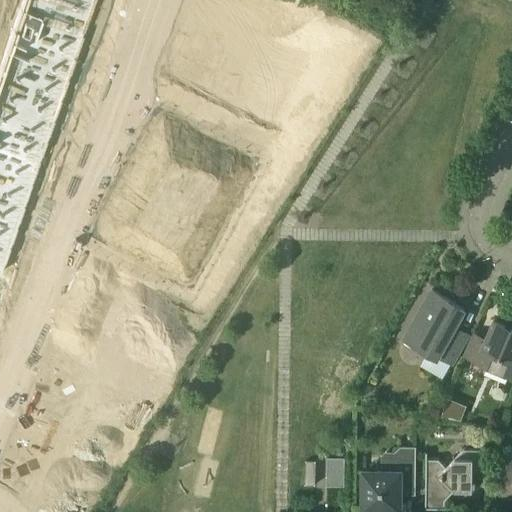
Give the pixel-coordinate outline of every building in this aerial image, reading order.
[(0,278),(97,0),(25,0),(0,72),(0,278)] [(145,0),(134,21),(149,29),(144,40),(151,43),(157,33),(173,0),(145,0)] [(193,0),(173,0),(157,33),(171,40),(165,51),(172,55),(178,44),(199,3),(193,0)] [(199,3),(178,44),(193,52),(187,63),(194,66),(222,15),(199,3)] [(242,24),(220,65),(236,73),(230,83),(237,87),(243,77),(264,36),(242,24)] [(264,36),(243,77),(257,84),(251,95),(258,98),(264,88),(286,47),(264,36)] [(286,47),(264,88),(279,96),(273,106),(280,110),(286,100),(308,59),(286,47)] [(136,84),(114,125),(130,133),(124,144),(131,148),(137,137),(158,96),(136,84)] [(158,96),(137,137),(152,145),(146,156),(153,159),(181,108),(158,96)] [(204,113),(182,154),(198,162),(192,173),(199,177),(205,166),(226,125),(204,113)] [(226,125),(205,166),(219,174),(213,184),(220,188),(226,177),(248,136),(226,125)] [(248,136),(226,177),(241,185),(235,196),(242,200),(270,148),(248,136)] [(101,169),(79,210),(95,218),(89,229),(96,232),(102,222),(123,181),(101,169)] [(123,181),(102,222),(116,229),(110,240),(117,244),(123,233),(145,192),(123,181)] [(145,192),(123,233),(138,241),(132,252),(139,255),(167,204),(145,192)] [(182,205),(161,246),(176,254),(170,264),(177,268),(183,257),(205,216),(182,205)] [(205,216),(183,257),(198,265),(192,276),(200,280),(227,228),(205,216)] [(70,262),(48,303),(63,311),(58,322),(65,325),(70,315),(92,274),(70,262)] [(92,274),(70,315),(85,323),(80,333),(87,337),(114,286),(92,274)] [(456,302),(433,289),(405,339),(428,352),(428,350),(438,356),(439,355),(452,362),(469,333),(455,325),(465,308),(455,302),(456,302)] [(139,294),(117,335),(132,343),(127,354),(134,357),(139,347),(161,306),(139,294)] [(161,306),(139,347),(154,355),(149,366),(156,369),(183,318),(161,306)] [(475,328),(464,353),(489,363),(511,372),(511,316),(503,313),(500,320),(494,317),(487,333),(475,328)] [(22,350),(0,391),(15,399),(10,410),(17,414),(22,403),(44,362),(22,350)] [(44,362),(22,403),(38,411),(32,422),(39,425),(66,374),(44,362)] [(85,375),(64,416),(79,424),(73,435),(80,439),(86,428),(108,387),(85,375)] [(108,387),(86,428),(101,436),(96,447),(103,451),(130,399),(108,387)] [(460,417),(466,404),(449,398),(442,414),(460,417)] [(383,469),(364,469),(364,506),(401,506),(401,484),(417,484),(417,444),(401,444),(383,462),(383,469)] [(439,457),(426,457),(426,507),(445,507),(445,497),(455,488),(467,488),(474,482),(474,469),(485,469),(485,447),(465,448),(447,465),(439,457)] [(511,450),(504,451),(503,494),(511,494),(511,450)] [(345,457),(328,457),(328,484),(344,485),(345,457)] [(2,459),(0,461),(0,510),(2,511),(24,470),(27,472),(33,462),(26,458),(20,468),(2,459)] [(316,484),(316,460),(306,460),(306,484),(316,484)] [(24,470),(2,511),(28,511),(45,481),(49,483),(54,473),(47,469),(42,480),(27,472),(24,470)] [(45,481),(28,511),(55,511),(57,511),(59,511),(60,511),(76,484),(68,480),(63,491),(49,483),(45,481)]
